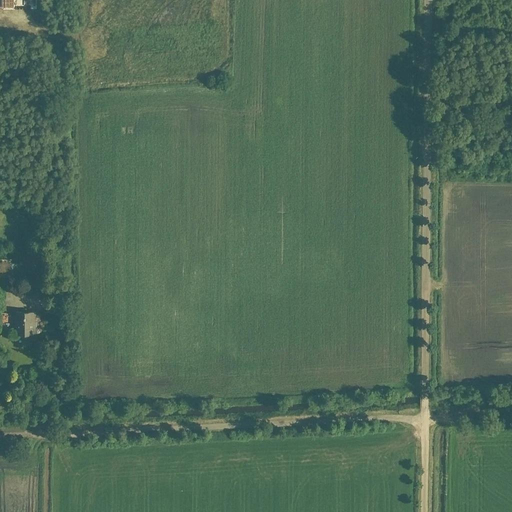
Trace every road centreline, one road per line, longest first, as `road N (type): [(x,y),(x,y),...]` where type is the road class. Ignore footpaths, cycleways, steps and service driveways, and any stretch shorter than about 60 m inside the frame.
road 1 (track): [(422,511),(429,0)]
road 2 (track): [(56,436),(511,416)]
road 3 (track): [(56,436),(54,305),(21,296)]
